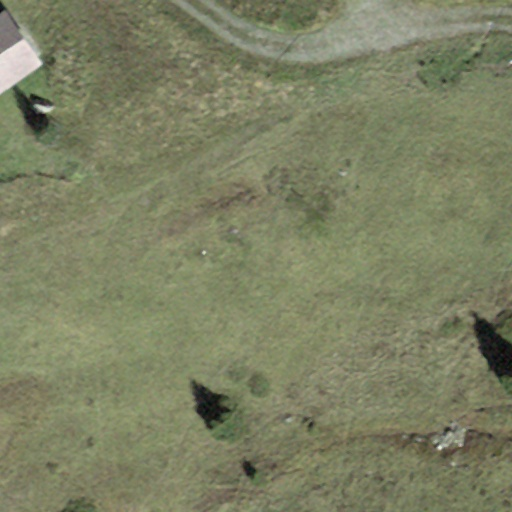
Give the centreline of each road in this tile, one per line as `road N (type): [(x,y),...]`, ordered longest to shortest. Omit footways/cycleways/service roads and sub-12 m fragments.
road 1 (track): [(192,0),(247,41),(299,52),(339,36),(362,0)]
road 2 (track): [(356,18),(511,21)]
